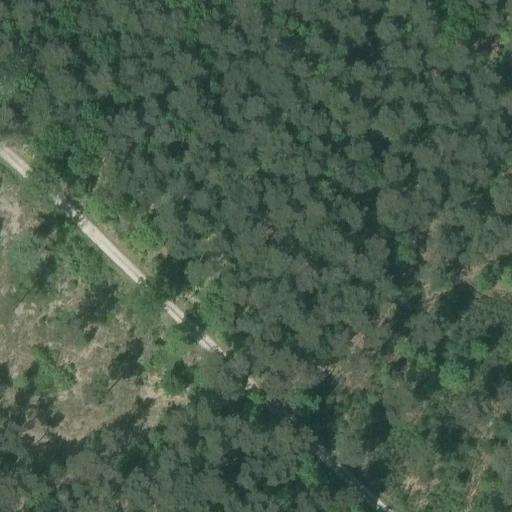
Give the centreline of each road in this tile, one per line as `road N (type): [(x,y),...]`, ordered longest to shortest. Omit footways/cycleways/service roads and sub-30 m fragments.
road 1 (track): [(226,365),(0,151)]
road 2 (track): [(381,511),(240,375)]
road 3 (track): [(511,87),(426,0)]
